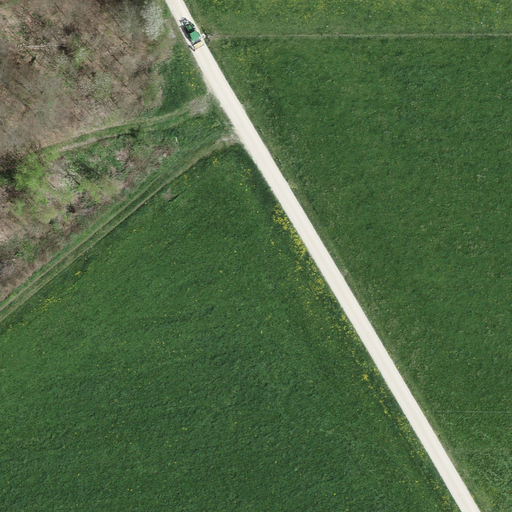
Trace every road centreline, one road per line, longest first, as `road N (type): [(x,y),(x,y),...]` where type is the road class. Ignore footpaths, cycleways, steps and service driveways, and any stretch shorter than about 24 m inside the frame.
road 1 (residential): [(472,511),(175,0)]
road 2 (track): [(0,336),(189,162),(247,133)]
